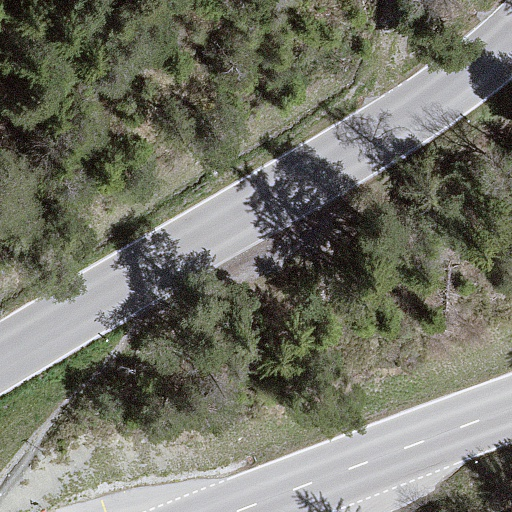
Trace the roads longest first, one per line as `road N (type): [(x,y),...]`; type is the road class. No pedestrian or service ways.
road 1 (tertiary): [(0,355),(235,222),(511,38)]
road 2 (secondary): [(511,409),(239,511)]
road 3 (track): [(394,0),(390,121)]
